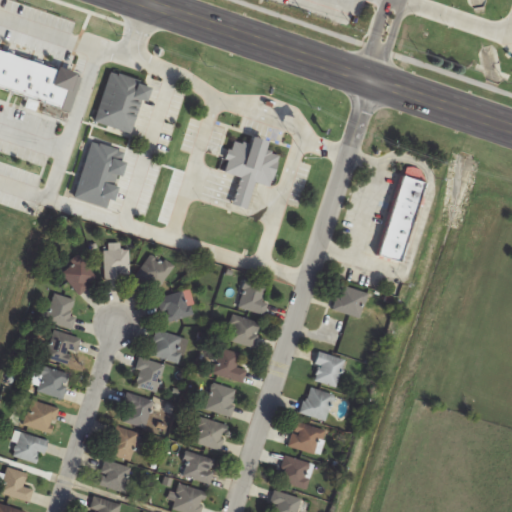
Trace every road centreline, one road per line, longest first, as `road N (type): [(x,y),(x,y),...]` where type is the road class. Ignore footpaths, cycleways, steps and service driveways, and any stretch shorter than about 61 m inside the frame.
road 1 (residential): [(376,75),(228,511)]
road 2 (secondary): [(511,122),(152,0)]
road 3 (residential): [(52,511),(119,319)]
